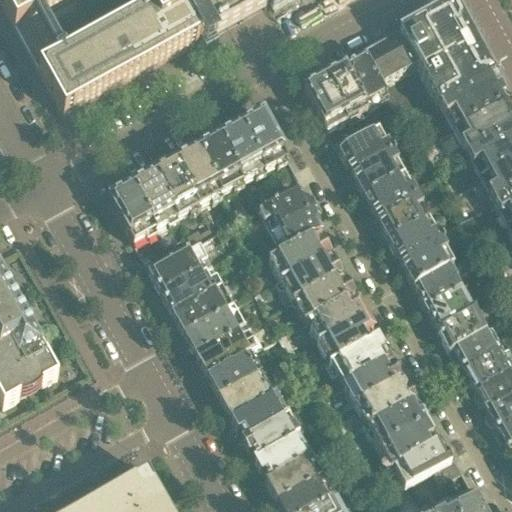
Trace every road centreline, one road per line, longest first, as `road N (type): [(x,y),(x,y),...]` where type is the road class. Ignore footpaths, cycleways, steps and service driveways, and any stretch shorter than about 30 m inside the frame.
road 1 (residential): [(263,67),(505,511)]
road 2 (residential): [(42,189),(263,67)]
road 3 (residential): [(147,374),(42,189)]
road 4 (residential): [(4,511),(174,423)]
road 5 (residential): [(147,374),(0,455)]
road 6 (residential): [(263,67),(392,0)]
